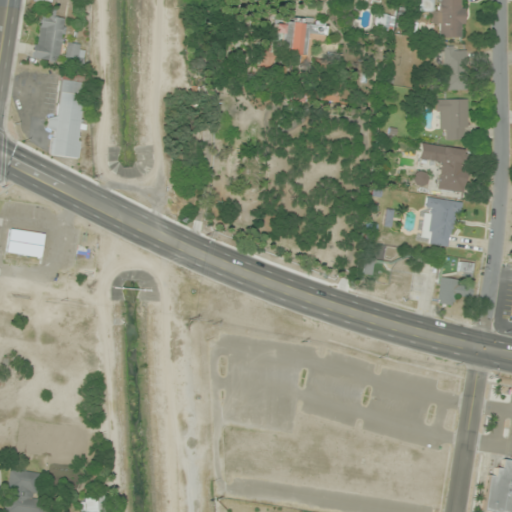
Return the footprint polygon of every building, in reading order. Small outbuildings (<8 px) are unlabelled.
[(440,38),(463,38),(463,0),(419,0),(419,10),(432,10),(432,25),(440,25),(440,38)] [(56,12),(40,9),(33,58),(59,63),(66,19),(55,17),(56,12)] [(394,16),(375,14),(374,27),(392,29),(394,16)] [(323,25),(272,22),(270,53),(308,55),(309,40),(322,41),(323,25)] [(65,66),(82,66),(82,44),(65,44),(65,66)] [(465,90),(465,48),(440,48),(440,90),(465,90)] [(52,132),(49,156),(77,159),(84,82),(61,79),(57,118),(47,117),(45,131),(52,132)] [(435,100),(435,130),(445,130),(445,140),(467,140),(467,100),(435,100)] [(436,189),(465,192),(467,170),(460,169),(462,149),(419,144),(417,161),(439,164),(436,189)] [(455,201),(424,198),(418,243),(449,247),(455,201)] [(39,258),(42,235),(8,229),(5,252),(39,258)] [(451,304),(453,279),(438,277),(436,303),(451,304)] [(511,511),(511,460),(501,459),(499,469),(489,467),(482,511),(489,511),(511,511)] [(1,511),(44,511),(46,500),(35,499),(38,473),(7,469),(1,511)] [(104,511),(104,497),(83,498),(83,511),(104,511)]
